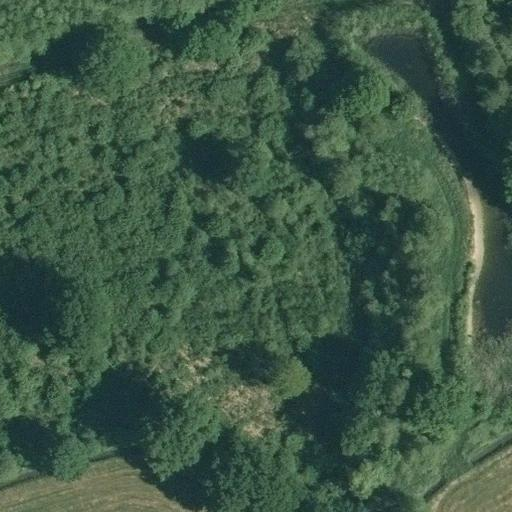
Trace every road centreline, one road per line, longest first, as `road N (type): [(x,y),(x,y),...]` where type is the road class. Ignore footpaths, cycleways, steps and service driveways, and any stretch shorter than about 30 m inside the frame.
road 1 (track): [(0,79),(314,0)]
road 2 (track): [(436,0),(472,104),(511,156)]
